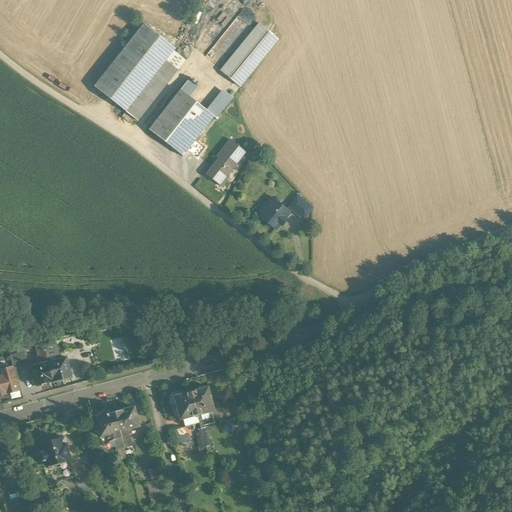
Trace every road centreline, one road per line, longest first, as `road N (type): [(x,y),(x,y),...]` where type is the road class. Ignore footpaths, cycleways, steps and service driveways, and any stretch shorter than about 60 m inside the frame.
road 1 (residential): [(0,419),(301,336),(357,306)]
road 2 (unclassified): [(184,186),(0,52)]
road 3 (track): [(511,225),(357,306)]
